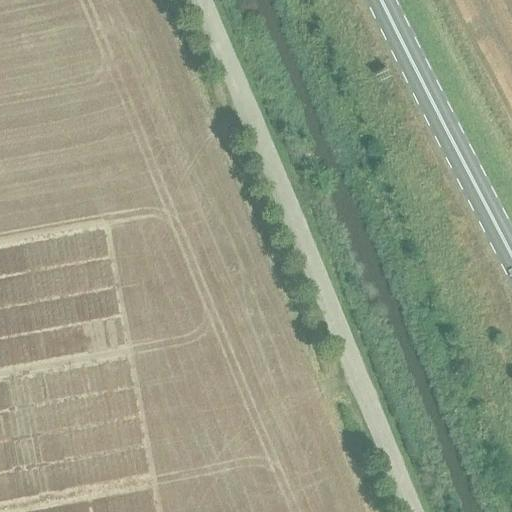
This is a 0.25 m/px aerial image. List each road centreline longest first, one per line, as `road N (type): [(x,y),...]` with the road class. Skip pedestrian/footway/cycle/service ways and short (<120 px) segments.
road 1 (unclassified): [(194,0),(410,511)]
road 2 (primary): [(511,254),(383,0)]
